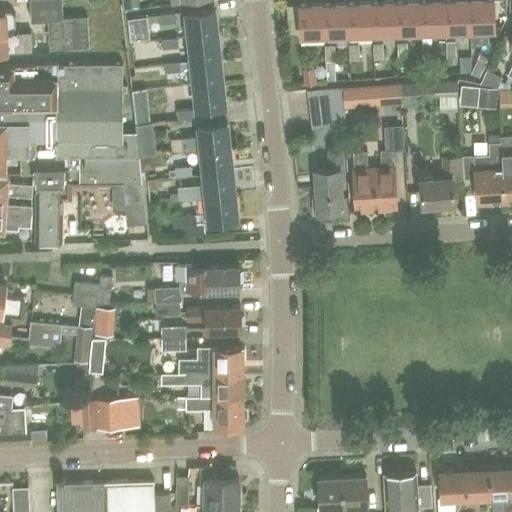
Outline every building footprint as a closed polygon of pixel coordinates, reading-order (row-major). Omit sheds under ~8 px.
[(63,17),(61,0),(30,0),(31,19),(49,18),(50,48),(90,45),(88,15),(63,17)] [(140,8),(139,0),(122,0),(123,9),(140,8)] [(447,29),(445,0),(438,0),(421,1),(422,30),(423,58),(433,57),(432,30),(446,29),(447,29)] [(469,0),(445,0),(447,29),(456,29),(471,28),(469,0)] [(496,28),(494,0),(469,0),(471,28),(496,28)] [(398,31),(397,1),(373,2),(374,32),(398,31)] [(422,30),(421,1),(397,1),(398,31),(422,30)] [(374,32),(373,2),(348,3),(349,33),(374,32)] [(349,33),(348,3),(324,4),(325,33),(349,33)] [(325,33),(324,4),(299,5),(300,34),(325,33)] [(218,33),(215,8),(187,12),(189,36),(218,33)] [(42,35),(31,36),(31,32),(7,33),(6,10),(0,10),(0,51),(43,50),(42,35)] [(175,22),(174,13),(158,14),(159,23),(175,22)] [(145,16),(129,18),(131,38),(148,36),(145,16)] [(220,57),(218,33),(189,36),(192,59),(192,60),(220,57)] [(178,47),(177,37),(162,39),(163,49),(178,47)] [(457,39),(446,39),(447,56),(457,55),(457,39)] [(408,58),(407,42),(398,42),(398,59),(408,58)] [(359,60),(358,43),(349,43),(350,60),(359,60)] [(383,59),(382,43),(374,43),(374,59),(383,59)] [(335,61),(334,44),(325,44),(325,61),(335,61)] [(488,58),(480,54),(471,74),(479,78),(488,58)] [(223,81),(220,57),(192,60),(193,69),(194,84),(223,81)] [(166,73),(193,69),(192,60),(192,59),(164,63),(166,73)] [(0,168),(5,169),(5,156),(14,156),(22,157),(22,161),(22,175),(33,175),(33,179),(40,178),(58,178),(122,178),(127,224),(147,222),(141,168),(140,156),(137,132),(121,131),(123,68),(58,68),(58,64),(0,63),(0,168)] [(316,83),(314,67),(303,68),(305,84),(316,83)] [(503,76),(488,68),(481,83),(499,87),(503,76)] [(511,76),(509,74),(503,87),(511,87),(511,76)] [(458,95),(457,80),(400,83),(402,103),(402,107),(417,107),(417,98),(458,95)] [(223,81),(194,84),(183,85),(184,100),(196,98),(197,108),(225,105),(223,81)] [(402,103),(400,83),(343,87),(344,107),(402,103)] [(498,88),(470,85),(468,105),(496,108),(498,88)] [(344,107),(343,87),(329,89),(307,91),(312,131),(334,128),(345,126),(345,122),(344,107)] [(145,88),(131,89),(136,124),(150,122),(145,88)] [(195,117),(194,108),(178,110),(179,119),(195,117)] [(137,132),(140,156),(153,154),(157,154),(153,122),(150,122),(136,124),(137,132)] [(230,146),(227,122),(199,125),(200,135),(182,137),(183,151),(201,149),(201,150),(230,146)] [(356,207),(395,205),(393,165),(392,165),(391,149),(404,148),(403,124),(383,125),(385,148),(379,149),(380,165),(367,166),(366,149),(352,150),(356,207)] [(511,135),(502,135),(502,138),(505,198),(511,198),(511,135)] [(477,200),(505,198),(502,138),(491,138),(492,150),(474,151),(477,200)] [(233,170),(230,146),(201,150),(204,173),(233,170)] [(153,154),(140,156),(141,168),(149,167),(154,162),(153,154)] [(331,168),(316,169),(319,209),(342,208),(341,180),(345,180),(343,156),(330,157),(331,168)] [(444,178),(421,180),(422,203),(455,202),(454,180),(463,180),(462,157),(443,158),(444,178)] [(192,175),(191,166),(176,167),(177,176),(192,175)] [(235,194),(233,170),(204,173),(205,184),(178,187),(179,200),(207,197),(235,194)] [(0,193),(7,194),(7,195),(32,197),(33,185),(9,183),(9,175),(0,174),(0,193)] [(40,178),(41,242),(58,242),(58,178),(40,178)] [(148,194),(158,192),(156,179),(146,180),(148,194)] [(0,210),(6,211),(6,215),(32,216),(33,207),(6,205),(7,195),(7,194),(0,193),(0,210)] [(238,219),(235,194),(207,197),(208,213),(172,217),(174,233),(184,233),(184,236),(205,234),(204,223),(238,219)] [(0,230),(4,230),(5,228),(18,230),(19,226),(31,227),(32,216),(6,215),(6,211),(0,210),(0,230)] [(207,266),(207,267),(193,268),(193,263),(178,264),(180,286),(155,288),(156,302),(180,301),(180,302),(182,301),(181,291),(240,288),(239,264),(207,266)] [(79,325),(93,327),(97,301),(99,286),(99,283),(75,280),(73,305),(81,306),(79,325)] [(3,312),(21,315),(24,297),(6,295),(7,283),(0,281),(0,313),(3,314),(3,312)] [(99,286),(97,301),(109,303),(111,287),(99,286)] [(180,314),(180,302),(180,301),(156,302),(156,316),(180,314)] [(206,319),(206,330),(242,329),(241,304),(206,305),(206,306),(188,307),(188,319),(206,319)] [(0,324),(0,340),(60,347),(62,332),(72,333),(78,326),(78,325),(63,324),(31,320),(29,337),(12,335),(13,326),(0,324)] [(78,334),(75,360),(90,361),(90,358),(93,327),(79,325),(78,325),(78,326),(78,334)] [(162,326),(162,338),(186,338),(186,326),(162,326)] [(186,338),(162,338),(162,349),(186,349),(186,338)] [(242,346),(215,346),(198,346),(198,358),(179,358),(179,372),(186,372),(241,372),(241,363),(242,363),(242,346)] [(90,361),(89,371),(101,372),(102,364),(98,359),(90,358),(90,361)] [(0,382),(35,386),(38,363),(2,364),(0,381),(0,382)] [(242,397),(242,381),(241,381),(241,372),(186,372),(186,382),(202,382),(202,396),(202,397),(241,396),(241,397),(242,397)] [(13,396),(0,394),(0,407),(12,408),(13,396)] [(124,396),(96,398),(98,428),(126,426),(124,396)] [(178,396),(178,408),(186,408),(186,396),(178,396)] [(245,407),(242,407),(242,406),(241,406),(241,397),(241,396),(202,397),(202,396),(186,396),(186,408),(186,409),(216,409),(216,429),(241,429),(241,421),(243,421),(243,419),(246,419),(248,417),(248,409),(245,407)] [(84,429),(98,428),(96,398),(82,399),(84,429)] [(0,419),(10,420),(12,408),(0,407),(0,419)] [(32,440),(32,429),(0,431),(0,443),(32,442),(32,440)] [(511,511),(511,468),(505,469),(505,467),(490,468),(492,497),(502,496),(503,511),(511,511)] [(492,497),(490,468),(475,469),(475,471),(466,471),(467,497),(467,498),(478,497),(492,497)] [(467,497),(466,471),(456,472),(456,470),(440,471),(441,497),(454,496),(454,498),(455,498),(456,510),(457,510),(457,511),(467,511),(467,498),(467,497)] [(385,473),(386,511),(402,511),(402,508),(418,507),(416,472),(385,473)] [(368,505),(366,474),(342,475),(343,511),(361,511),(361,505),(368,505)] [(189,476),(177,475),(176,504),(188,505),(189,476)] [(343,511),(342,475),(318,477),(319,511),(343,511)] [(238,506),(239,477),(207,476),(206,505),(238,506)] [(171,511),(171,493),(154,493),(153,480),(56,482),(57,511),(171,511)] [(419,488),(423,508),(439,505),(435,485),(419,488)] [(29,511),(28,487),(13,488),(14,511),(29,511)] [(478,497),(467,498),(467,511),(477,511),(477,509),(479,509),(478,497)]
